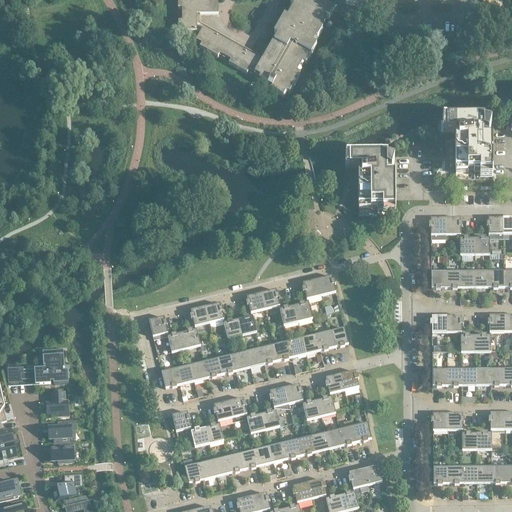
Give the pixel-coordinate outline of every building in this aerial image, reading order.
[(177,0),(178,10),(186,9),(186,22),(178,22),(178,30),(178,33),(197,33),(197,16),(218,16),(218,0),(177,0)] [(317,41),(323,31),(316,27),(322,16),(329,20),(333,13),(333,14),(334,11),(322,4),(324,1),(342,1),(342,0),(345,0),(345,7),(356,7),(355,0),(293,0),(290,6),(299,11),(293,22),(284,17),(280,24),(274,36),(276,37),(273,42),(264,57),(265,57),(262,62),(203,29),(198,38),(203,41),(200,48),(218,59),(222,52),(233,58),(229,65),(247,75),(251,68),(262,74),(258,81),(265,85),(267,86),(266,89),(280,96),(283,91),(290,94),(300,76),(293,72),(299,61),(306,65),(316,47),(310,43),(312,38),(317,41)] [(493,182),(492,142),(484,142),(484,136),(488,138),(488,139),(491,128),(491,127),(490,128),(484,127),(484,122),(437,123),(437,136),(449,136),(450,139),(451,142),(455,141),(455,143),(455,182),(493,182)] [(395,192),(395,177),(387,177),(387,171),(388,171),(391,173),(391,174),(394,163),(394,164),(388,162),(387,158),(344,158),(345,171),(352,171),(353,174),(354,178),(358,176),(358,178),(358,218),(396,217),(395,192)] [(511,236),(511,219),(503,220),(503,237),(511,236)] [(461,237),(460,229),(462,229),(462,224),(460,224),(460,220),(446,221),(446,237),(461,237)] [(503,237),(503,220),(488,220),(488,224),(486,224),(486,228),(488,228),(488,237),(503,237)] [(446,237),(446,221),(431,221),(431,225),(429,225),(429,229),(431,229),(431,237),(446,237)] [(475,257),(474,241),(468,241),(468,239),(464,239),(464,241),(460,241),(460,257),(475,257)] [(490,257),(489,240),(485,240),(485,239),(480,239),(480,240),(474,241),(475,257),(490,257)] [(504,290),(504,273),(489,274),(490,290),(493,290),(493,292),(498,292),(498,290),(504,290)] [(446,291),(446,274),(431,274),(431,291),(436,291),(436,293),(440,292),(440,291),(446,291)] [(461,290),(461,274),(446,274),(446,291),(452,291),(452,292),(457,292),(457,291),(461,290)] [(475,290),(475,274),(461,274),(461,290),(475,290)] [(490,290),(489,274),(475,274),(475,290),(490,290)] [(336,294),(334,286),(335,286),(334,281),(333,282),(332,278),(317,282),(321,298),(336,294)] [(321,298),(317,282),(303,285),(304,289),(302,289),(303,294),(305,293),(307,301),(321,298)] [(280,308),(278,300),(280,299),(278,295),(277,296),(276,292),(261,295),(265,311),(280,308)] [(265,311),(261,295),(247,299),(248,303),(246,303),(247,307),(249,307),(251,315),(265,311)] [(313,321),(309,305),(307,305),(305,305),(305,306),(304,304),(299,305),(300,305),(300,307),(294,308),(298,324),(313,321)] [(224,322),(222,313),(224,313),(223,309),(221,309),(220,305),(205,309),(209,325),(224,322)] [(334,314),(333,310),(330,307),(324,308),(326,316),(334,314)] [(298,324),(294,308),(288,309),(288,308),(283,309),(284,311),(283,311),(281,311),(280,312),(284,328),(298,324)] [(209,325),(205,309),(191,312),(192,316),(190,317),(191,321),(193,321),(195,329),(209,325)] [(257,334),(253,318),(251,319),(249,319),(248,318),(248,317),(244,319),(244,320),(238,322),(242,338),(257,334)] [(447,335),(447,318),(432,318),(432,322),(430,322),(430,327),(432,327),(432,335),(447,335)] [(462,335),(461,326),(463,326),(463,322),(461,322),(461,318),(447,318),(447,335),(462,335)] [(504,334),(504,318),(489,318),(489,322),(487,322),(487,326),(489,326),(489,334),(504,334)] [(169,339),(166,327),(168,327),(167,322),(165,323),(164,319),(149,323),(154,343),(168,339),(169,339)] [(242,338),(238,322),(232,323),(232,322),(232,321),(227,323),(228,323),(228,324),(227,324),(227,325),(225,325),(224,325),(228,341),(242,338)] [(348,346),(344,330),(330,333),(334,350),(348,346)] [(201,348),(197,332),(195,332),(193,333),(192,332),(192,331),(188,332),(188,333),(188,334),(182,335),(186,351),(201,348)] [(334,350),(330,333),(316,337),(320,353),(334,350)] [(186,351),(182,335),(176,337),(176,336),(176,335),(171,336),(171,337),(172,337),(172,338),(171,338),(169,339),(168,339),(172,355),(186,351)] [(476,355),(475,338),(469,338),(469,336),(465,336),(465,338),(461,338),(461,355),(476,355)] [(491,355),(490,338),(486,338),(486,336),(481,336),(481,338),(475,338),(476,355),(491,355)] [(320,353),(316,337),(302,340),(306,356),(320,353)] [(306,356),(302,340),(288,344),(292,360),(306,356)] [(292,360),(288,344),(274,347),(278,363),(292,360)] [(278,363),(274,347),(260,351),(264,367),(278,363)] [(264,367),(260,351),(246,354),(250,370),(264,367)] [(250,370),(246,354),(232,357),(236,374),(250,370)] [(64,370),(64,358),(56,358),(56,357),(51,357),(51,358),(44,359),(45,370),(34,370),(34,374),(27,374),(28,381),(35,381),(35,387),(51,386),(51,384),(53,383),(53,386),(69,385),(68,372),(63,372),(63,370),(64,370)] [(236,374),(232,357),(218,361),(222,377),(236,374)] [(222,377),(218,361),(204,364),(208,380),(222,377)] [(208,380),(204,364),(190,368),(194,384),(208,380)] [(194,384),(190,368),(176,371),(180,387),(194,384)] [(24,375),(23,369),(7,370),(8,385),(22,384),(22,381),(21,381),(21,375),(24,375)] [(180,387),(176,371),(162,375),(166,391),(180,387)] [(476,388),(476,371),(462,372),(462,388),(476,388)] [(491,388),(490,371),(476,371),(476,388),(491,388)] [(505,388),(505,371),(490,371),(491,388),(494,388),(494,390),(499,390),(499,388),(505,388)] [(447,388),(447,372),(432,372),(432,388),(437,388),(437,390),(441,390),(441,388),(447,388)] [(462,388),(462,372),(447,372),(447,388),(453,388),(453,390),(458,390),(458,388),(462,388)] [(359,389),(357,381),(359,381),(358,376),(356,377),(355,373),(340,376),(344,393),(359,389)] [(344,393),(340,376),(326,380),(327,384),(325,384),(326,388),(328,388),(330,396),(344,393)] [(303,403),(301,395),(303,394),(302,390),(300,390),(299,387),(285,390),(288,406),(303,403)] [(288,406),(285,390),(270,394),(271,397),(269,398),(270,402),(272,402),(274,410),(288,406)] [(64,394),(52,394),(52,401),(53,401),(54,405),(46,405),(46,406),(47,419),(69,418),(69,417),(68,403),(65,403),(65,394),(64,394)] [(336,416),(332,399),(330,400),(328,400),(327,399),(323,400),(323,401),(317,403),(321,419),(336,416)] [(247,416),(245,408),(247,408),(246,404),(244,404),(243,400),(229,404),(232,420),(247,416)] [(321,419),(317,403),(311,404),(311,403),(306,404),(307,404),(307,405),(306,406),(304,406),(303,406),(307,423),(321,419)] [(232,420),(229,404),(214,407),(215,411),(213,411),(214,416),(216,415),(218,423),(232,420)] [(280,429),(276,413),(274,413),(273,414),(272,414),(271,413),(271,412),(267,413),(267,414),(267,415),(261,417),(265,433),(280,429)] [(191,430),(189,422),(191,421),(190,417),(188,418),(187,414),(172,417),(176,434),(191,430)] [(505,432),(505,415),(490,415),(490,419),(488,419),(488,424),(490,424),(490,432),(505,432)] [(265,433),(261,417),(255,418),(255,417),(255,416),(250,417),(251,418),(251,419),(250,419),(248,420),(247,420),(251,436),(265,433)] [(448,432),(448,416),(433,416),(433,420),(431,420),(431,424),(433,424),(433,433),(448,432)] [(463,432),(462,424),(464,424),(464,420),(462,420),(462,416),(448,416),(448,432),(463,432)] [(76,423),(57,424),(57,429),(54,429),(54,430),(49,430),(49,441),(53,441),(54,446),(70,445),(71,445),(70,440),(71,440),(71,433),(77,433),(76,423)] [(0,448),(14,445),(11,432),(3,434),(1,424),(0,424),(0,448)] [(372,441),(368,425),(353,428),(357,444),(372,441)] [(224,443),(220,427),(218,427),(217,428),(216,427),(216,428),(215,426),(211,427),(211,428),(211,429),(205,430),(209,446),(224,443)] [(357,444),(353,428),(339,432),(343,448),(357,444)] [(209,446),(205,430),(199,432),(199,430),(194,431),(195,432),(195,431),(195,433),(194,433),(192,434),(192,433),(191,434),(195,450),(209,446)] [(343,448),(339,432),(325,435),(329,451),(343,448)] [(477,452),(476,436),(470,436),(470,434),(466,434),(466,436),(462,436),(462,452),(477,452)] [(491,452),(491,436),(487,436),(487,434),(482,434),(482,436),(476,436),(477,452),(491,452)] [(315,455),(311,439),(310,435),(296,439),(297,442),(301,458),(315,455)] [(329,451),(325,435),(311,439),(315,455),(329,451)] [(301,458),(297,442),(283,445),(287,462),(301,458)] [(14,445),(0,448),(0,468),(5,468),(3,462),(17,458),(14,446),(14,445)] [(58,463),(58,466),(74,465),(73,450),(73,445),(71,445),(70,445),(54,446),(53,446),(53,451),(51,451),(52,463),(58,463)] [(287,462),(283,445),(269,449),(273,465),(287,462)] [(273,465),(269,449),(255,452),(259,468),(273,465)] [(259,468),(255,452),(241,456),(245,472),(259,468)] [(245,472),(241,456),(227,459),(231,475),(245,472)] [(231,475),(227,459),(213,462),(217,479),(231,475)] [(217,479),(213,462),(199,466),(203,482),(217,479)] [(203,482),(199,466),(185,469),(189,486),(203,482)] [(382,484),(380,476),(382,475),(381,471),(379,472),(378,468),(364,471),(368,487),(382,484)] [(448,486),(448,469),(433,469),(433,486),(438,486),(438,488),(442,488),(442,486),(448,486)] [(463,486),(463,469),(448,469),(448,486),(454,486),(454,488),(459,487),(459,486),(463,486)] [(477,485),(477,469),(463,469),(463,486),(477,485)] [(491,485),(491,469),(477,469),(477,485),(491,485)] [(506,485),(506,469),(491,469),(491,485),(495,485),(495,487),(500,487),(500,485),(506,485)] [(368,487),(364,471),(349,475),(350,479),(348,479),(349,483),(351,483),(353,491),(368,487)] [(64,487),(52,490),(55,502),(77,497),(75,490),(83,488),(83,476),(64,477),(64,487)] [(326,498),(324,490),(326,489),(325,485),(323,485),(322,481),(308,485),(312,501),(326,498)] [(17,484),(0,488),(0,505),(19,501),(18,498),(20,497),(17,484)] [(312,501),(308,485),(293,489),(294,492),(292,493),(293,497),(295,497),(297,505),(312,501)] [(352,511),(359,510),(355,494),(354,495),(352,495),(351,495),(351,494),(350,493),(346,495),(346,496),(340,498),(343,511),(352,511)] [(266,511),(270,511),(268,503),(270,503),(269,498),(267,499),(266,495),(252,499),(254,511),(266,511)] [(343,511),(340,498),(335,499),(334,498),(334,497),(330,499),(330,500),(329,501),(327,501),(326,501),(328,511),(343,511)] [(254,511),(252,499),(237,502),(238,506),(236,506),(237,511),(239,510),(239,511),(254,511)] [(26,511),(25,506),(23,507),(22,502),(0,507),(0,511),(26,511)] [(91,511),(89,503),(65,508),(66,511),(91,511)]
